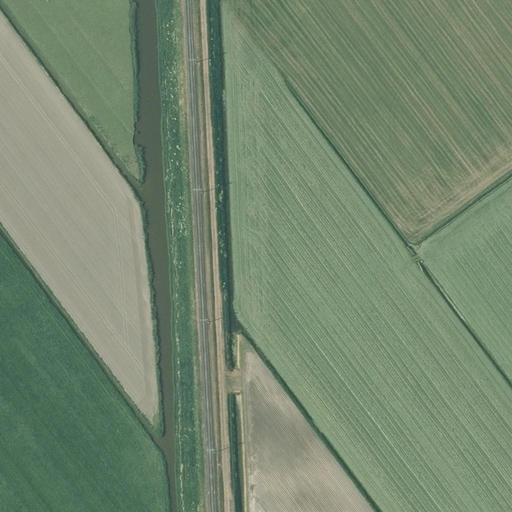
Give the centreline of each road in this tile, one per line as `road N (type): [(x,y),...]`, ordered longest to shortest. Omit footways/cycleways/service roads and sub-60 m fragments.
road 1 (track): [(220,383),(201,0)]
road 2 (track): [(228,511),(220,383),(246,382),(253,511)]
